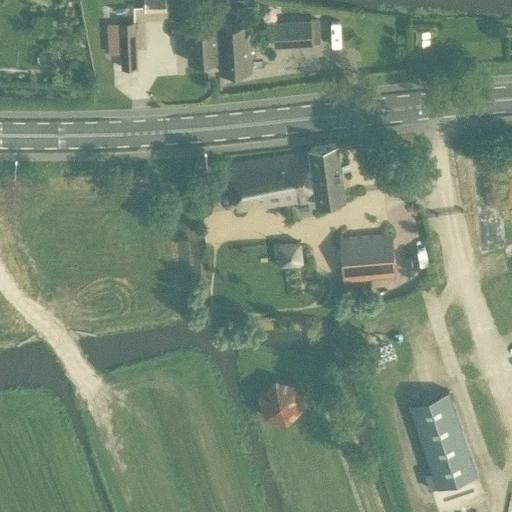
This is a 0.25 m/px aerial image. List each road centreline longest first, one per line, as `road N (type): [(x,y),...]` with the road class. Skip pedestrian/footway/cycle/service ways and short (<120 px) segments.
road 1 (primary): [(511,100),(146,132),(0,135)]
road 2 (track): [(496,511),(467,412),(435,107)]
road 3 (track): [(0,272),(89,387),(146,511)]
